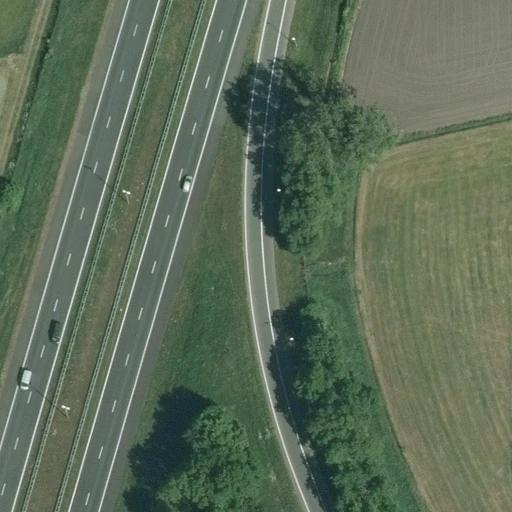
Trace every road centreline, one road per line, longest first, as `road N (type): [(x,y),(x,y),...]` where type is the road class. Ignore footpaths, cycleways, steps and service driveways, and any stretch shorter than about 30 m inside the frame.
road 1 (motorway): [(86,511),(234,0)]
road 2 (motorway): [(320,511),(269,343),(257,221),(261,113),(282,0)]
road 3 (motorway): [(143,0),(0,500)]
road 4 (track): [(0,165),(48,0)]
